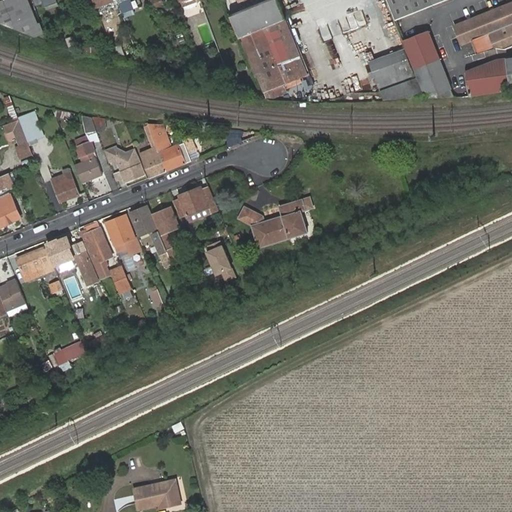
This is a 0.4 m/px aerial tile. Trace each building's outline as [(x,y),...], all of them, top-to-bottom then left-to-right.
[(0,0),(0,24),(34,38),(43,34),(38,23),(37,23),(28,0),(0,0)] [(94,0),(99,12),(105,10),(116,6),(113,0),(94,0)] [(117,0),(121,11),(131,8),(128,0),(117,0)] [(199,0),(182,7),(186,17),(203,10),(199,0)] [(230,13),(240,39),(244,37),(267,97),(269,97),(271,97),(275,97),(287,92),(285,90),(302,83),(300,79),(307,76),(285,21),(286,21),(277,0),(262,0),(251,5),(248,0),(245,0),(237,3),(240,9),(230,13)] [(388,0),(396,19),(444,0),(388,0)] [(511,45),(511,2),(454,26),(462,44),(471,41),(476,53),(497,47),(504,49),(511,45)] [(360,10),(346,17),(353,30),(367,24),(360,10)] [(69,53),(82,55),(75,35),(59,41),(62,50),(69,53)] [(418,77),(426,98),(454,96),(429,35),(406,44),(419,76),(418,77)] [(121,45),(111,49),(116,62),(127,64),(121,45)] [(405,48),(369,61),(380,91),(383,100),(426,98),(418,77),(416,78),(405,48)] [(511,57),(493,60),(466,70),(469,85),(462,87),(456,73),(449,76),(457,97),(511,88),(511,57)] [(36,114),(20,120),(29,143),(45,137),(36,114)] [(98,133),(92,117),(82,115),(87,130),(98,133)] [(28,143),(20,120),(3,126),(6,134),(13,132),(19,147),(28,143)] [(190,139),(191,127),(176,125),(176,127),(170,126),(170,132),(175,133),(174,138),(190,139)] [(217,133),(201,137),(204,146),(219,142),(217,133)] [(160,153),(154,137),(150,139),(153,149),(141,153),(150,178),(167,171),(160,153)] [(76,148),(80,158),(94,152),(90,142),(76,148)] [(19,147),(15,148),(20,160),(33,155),(28,143),(19,147)] [(182,154),(188,152),(185,143),(178,146),(182,154)] [(146,174),(136,151),(127,155),(128,157),(122,159),(122,157),(117,146),(105,151),(109,162),(117,159),(122,170),(125,178),(127,182),(146,174)] [(167,171),(192,161),(188,152),(182,154),(178,146),(160,153),(167,171)] [(96,158),(75,166),(82,183),(103,175),(96,158)] [(116,181),(125,178),(122,170),(113,173),(116,181)] [(13,184),(9,173),(6,174),(0,176),(0,186),(1,189),(13,184)] [(51,179),(60,202),(79,195),(73,180),(68,182),(65,174),(51,179)] [(212,213),(219,210),(209,188),(202,191),(201,188),(179,197),(181,199),(174,201),(182,219),(209,208),(212,213)] [(0,199),(0,227),(21,218),(10,195),(0,199)] [(314,207),(311,196),(287,204),(289,210),(283,211),(284,216),(266,221),(264,215),(246,206),(240,218),(254,225),(260,246),(309,231),(303,210),(314,207)] [(131,213),(138,230),(140,236),(156,229),(147,207),(131,213)] [(161,236),(168,252),(173,250),(166,233),(180,228),(171,207),(153,215),(162,235),(161,236)] [(105,223),(114,245),(135,237),(126,215),(105,223)] [(86,243),(101,279),(107,277),(100,260),(112,256),(100,228),(84,235),(87,242),(86,243)] [(161,236),(159,231),(151,234),(160,256),(168,252),(161,236)] [(48,244),(56,264),(75,256),(85,280),(87,286),(98,282),(96,275),(78,234),(60,241),(59,240),(48,244)] [(212,275),(220,273),(222,277),(232,274),(221,240),(203,246),(212,275)] [(141,261),(146,259),(139,242),(134,244),(141,261)] [(168,252),(171,260),(176,259),(173,250),(168,252)] [(26,279),(45,271),(37,251),(17,258),(26,279)] [(119,289),(130,285),(124,270),(112,274),(119,289)] [(0,290),(0,293),(7,310),(26,302),(17,280),(7,284),(9,287),(0,290)] [(60,280),(49,285),(53,294),(64,290),(60,280)] [(148,291),(154,307),(162,304),(157,288),(148,291)] [(54,353),(59,366),(87,353),(82,341),(54,353)] [(181,422),(171,426),(174,433),(184,429),(181,422)] [(181,506),(177,482),(136,490),(139,510),(156,507),(155,502),(166,500),(168,508),(181,506)] [(160,509),(168,508),(166,500),(155,502),(156,507),(159,506),(160,509)]
